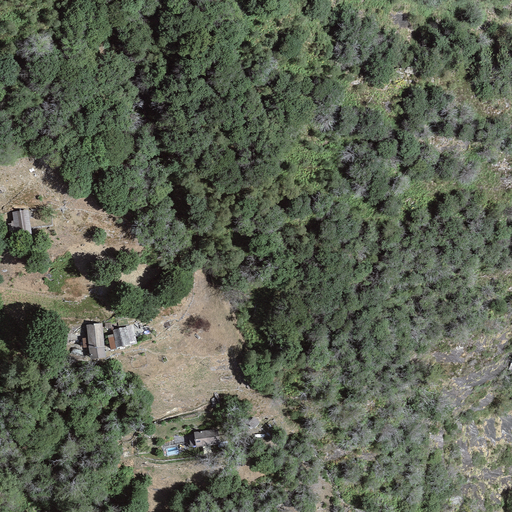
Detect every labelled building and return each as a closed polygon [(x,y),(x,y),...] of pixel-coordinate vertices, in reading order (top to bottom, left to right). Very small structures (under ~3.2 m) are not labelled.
[(28,210),(13,213),(16,235),(31,232),(28,210)] [(167,274),(145,290),(152,300),(174,284),(167,274)] [(88,348),(91,360),(105,358),(104,347),(102,323),(86,325),(87,338),(88,348)] [(116,349),(116,348),(137,344),(132,325),(126,326),(126,327),(118,328),(119,329),(112,330),(113,334),(116,349)] [(107,336),(111,350),(116,349),(113,334),(107,336)] [(217,429),(194,432),(195,439),(196,446),(196,447),(220,443),(217,429)]
